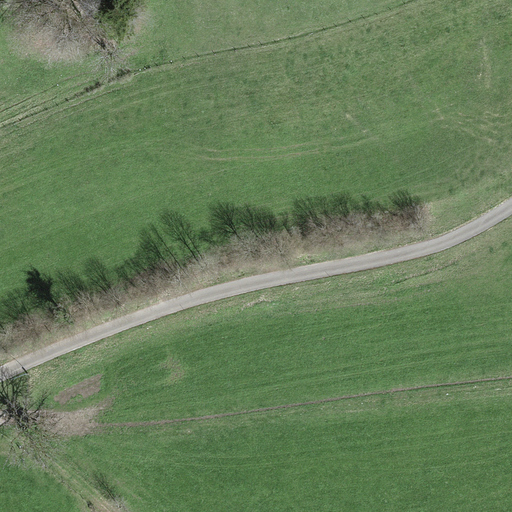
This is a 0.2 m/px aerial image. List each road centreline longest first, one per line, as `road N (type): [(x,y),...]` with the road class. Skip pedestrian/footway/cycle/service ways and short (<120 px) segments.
road 1 (track): [(511,200),(435,243),(180,300),(0,373)]
road 2 (track): [(7,421),(149,425),(511,386)]
road 3 (track): [(98,511),(7,421)]
